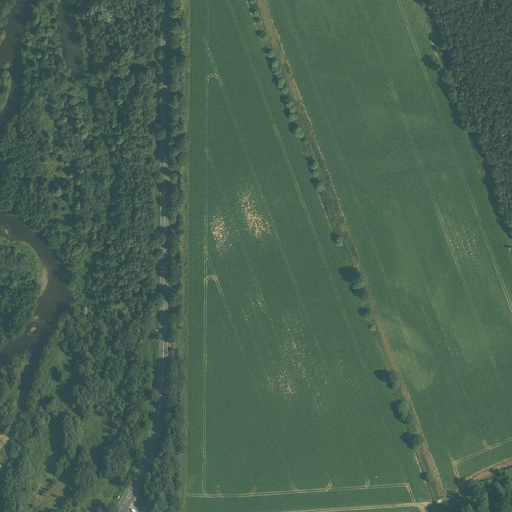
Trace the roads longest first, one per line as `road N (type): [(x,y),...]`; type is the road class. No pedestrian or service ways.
road 1 (primary): [(122,509),(145,464),(160,402),(167,0)]
road 2 (track): [(307,511),(511,498)]
